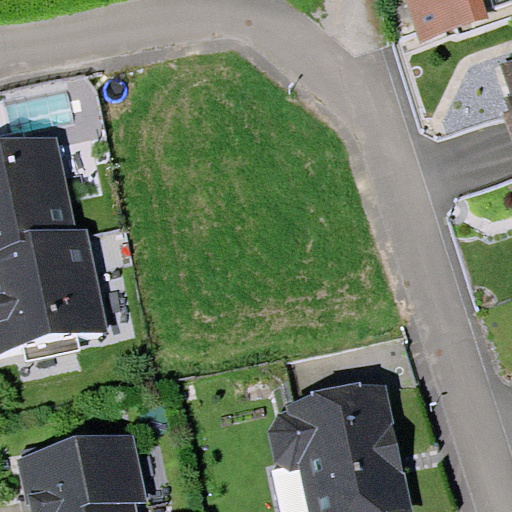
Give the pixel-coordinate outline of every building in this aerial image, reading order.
[(415,0),(427,32),(476,15),(470,0),(415,0)] [(0,257),(73,243),(53,147),(0,157),(0,257)] [(83,241),(73,243),(0,257),(0,356),(102,336),(83,241)] [(396,511),(386,460),(392,459),(389,445),(379,399),(296,417),(297,423),(282,426),(275,437),(280,462),(292,469),(306,466),(316,511),(396,511)] [(130,511),(129,507),(141,505),(128,444),(24,466),(32,502),(43,510),(43,511),(130,511)] [(403,511),(392,459),(386,460),(396,511),(403,511)] [(33,511),(43,511),(43,510),(32,502),(33,511)]
